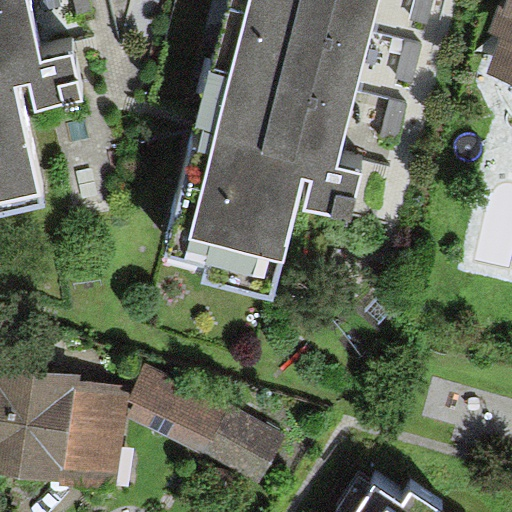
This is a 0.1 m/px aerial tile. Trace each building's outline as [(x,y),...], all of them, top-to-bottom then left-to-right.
[(35,0),(0,0),(0,193),(48,183),(28,93),(87,80),(79,45),(76,31),(44,38),(35,0)] [(130,0),(112,0),(120,38),(130,0)] [(388,0),(238,0),(180,237),(221,247),(217,259),(290,277),(313,187),(371,202),(383,152),(353,145),(388,0)] [(511,3),(496,54),(511,59),(511,3)] [(0,385),(0,445),(124,461),(131,404),(136,369),(4,352),(0,385)] [(275,472),(302,430),(154,354),(136,369),(131,404),(275,472)] [(345,511),(451,511),(377,464),(345,511)]
